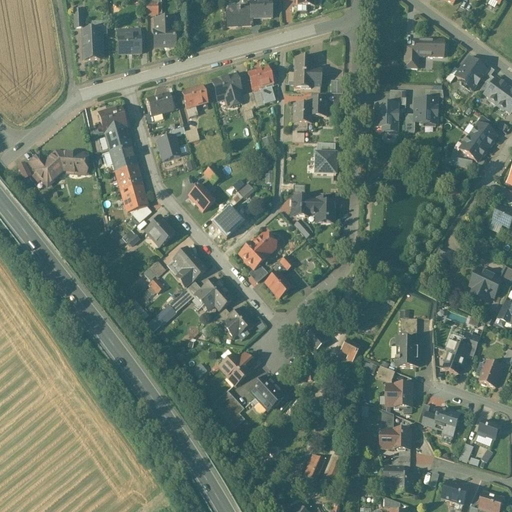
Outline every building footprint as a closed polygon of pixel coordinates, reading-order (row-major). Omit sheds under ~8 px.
[(258,0),(249,0),(250,10),(251,20),(271,19),(270,2),(259,2),(258,0)] [(157,5),(146,5),(146,16),(158,16),(157,5)] [(240,10),(239,9),(226,9),(227,28),(251,27),(251,20),(250,10),(240,10)] [(82,18),(74,19),(74,29),(82,28),(82,18)] [(173,19),(155,20),(155,33),(153,33),(154,49),(175,48),(174,40),(178,40),(178,34),(174,34),(174,32),(173,32),(173,19)] [(101,31),(82,32),(84,62),(100,61),(99,55),(103,55),(101,31)] [(139,32),(122,32),(122,38),(118,39),(118,56),(140,55),(139,32)] [(436,43),(412,42),(412,49),(411,70),(417,70),(418,58),(443,59),(444,43),(442,43),(442,42),(436,42),(436,43)] [(294,84),(300,84),(311,84),(312,77),(312,60),(295,60),(294,75),(288,75),(288,83),(294,84)] [(468,61),(455,78),(472,92),(486,74),(468,61)] [(268,69),(247,75),(252,92),(253,91),(254,94),(260,92),(264,106),(275,103),(271,89),(266,90),(265,88),(273,86),(268,69)] [(235,77),(212,83),(217,101),(218,103),(226,101),(225,98),(235,96),(240,94),(235,77)] [(315,95),(319,95),(320,77),(312,77),(311,84),(300,84),(300,89),(300,95),(315,95)] [(494,80),(482,96),(495,106),(507,90),(494,80)] [(343,82),(331,82),(330,95),(342,95),(343,82)] [(443,99),(443,88),(431,87),(431,99),(443,99)] [(202,88),(181,94),(186,111),(189,120),(197,117),(195,108),(207,104),(202,88)] [(495,106),(509,116),(511,111),(511,93),(507,90),(495,106)] [(254,94),(247,95),(251,111),(258,109),(254,94)] [(399,94),(399,112),(410,112),(410,94),(399,94)] [(168,95),(146,101),(151,118),(173,112),(168,95)] [(247,95),(239,98),(244,113),(251,111),(247,95)] [(235,96),(225,98),(226,101),(227,106),(230,108),(236,106),(237,104),(235,96)] [(307,101),(307,107),(312,107),(311,117),(326,118),(327,102),(314,101),(307,101)] [(437,102),(415,102),(415,109),(415,124),(422,124),(422,126),(436,126),(437,102)] [(399,105),(374,105),(374,118),(374,131),(382,131),(382,138),(398,138),(399,112),(399,105)] [(293,125),(306,126),(311,126),(311,117),(312,107),(307,107),(294,106),(293,125)] [(120,109),(98,115),(104,135),(105,134),(124,129),(125,129),(120,109)] [(268,113),(259,116),(261,122),(269,119),(268,113)] [(491,141),(496,133),(481,124),(472,138),(489,149),(493,142),(491,141)] [(124,129),(105,134),(106,138),(97,140),(101,154),(110,151),(111,154),(130,149),(124,129)] [(196,130),(185,133),(188,144),(199,141),(196,130)] [(293,131),(292,144),(303,145),(304,132),(293,131)] [(174,136),(157,141),(163,163),(180,158),(174,136)] [(463,152),(478,161),(483,154),(485,155),(489,149),(472,138),(463,152)] [(130,149),(111,154),(116,173),(135,168),(130,149)] [(39,156),(29,164),(37,173),(36,174),(47,188),(59,177),(57,174),(61,170),(80,172),(85,168),(86,160),(82,156),(59,154),(47,165),(39,156)] [(309,160),(294,160),(293,177),(308,178),(309,160)] [(472,163),(454,160),(453,168),(470,171),(472,163)] [(135,168),(116,173),(122,193),(141,188),(135,168)] [(221,179),(212,168),(204,175),(213,186),(221,179)] [(380,178),(376,178),(374,180),(373,183),(376,186),(379,186),(382,184),(382,181),(380,178)] [(215,203),(201,187),(188,198),(202,214),(215,203)] [(311,187),(293,187),(293,194),(311,195),(311,187)] [(461,193),(450,187),(445,194),(456,201),(461,193)] [(141,188),(122,193),(127,214),(129,214),(147,209),(141,188)] [(237,194),(227,203),(232,209),(242,200),(237,194)] [(308,200),(292,199),(292,218),(308,218),(308,212),(308,201),(308,200)] [(316,201),(308,201),(308,212),(316,212),(316,222),(333,223),(334,206),(324,205),(324,201),(316,201)] [(244,224),(230,208),(225,213),(232,222),(235,219),(242,226),(244,224)] [(500,208),(493,221),(509,229),(511,225),(511,224),(511,212),(509,211),(508,213),(500,208)] [(147,209),(129,214),(139,225),(151,214),(147,209)] [(225,213),(212,224),(226,241),(239,229),(242,226),(235,219),(232,222),(225,213)] [(174,236),(160,220),(145,233),(159,249),(174,236)] [(131,232),(122,240),(126,245),(128,243),(135,236),(131,232)] [(135,236),(128,243),(131,247),(139,241),(135,236)] [(275,245),(267,236),(262,236),(252,245),(239,256),(244,261),(244,263),(246,266),(248,266),(253,271),(249,274),(257,284),(267,275),(259,266),(266,259),(265,259),(275,250),(275,245)] [(205,272),(186,250),(170,265),(171,266),(168,269),(185,289),(205,272)] [(293,265),(286,258),(273,269),(273,270),(280,265),(286,271),(293,265)] [(157,263),(149,270),(157,279),(165,272),(157,263)] [(511,287),(511,270),(505,267),(499,281),(507,285),(507,286),(511,288),(511,287)] [(499,281),(479,271),(470,288),(480,293),(477,299),(487,304),(490,298),(494,300),(499,288),(505,291),(507,286),(507,285),(499,281)] [(290,289),(278,274),(265,285),(278,300),(290,289)] [(163,290),(155,281),(149,286),(157,295),(163,290)] [(232,302),(213,281),(201,292),(201,293),(197,297),(209,311),(214,307),(219,313),(232,302)] [(355,296),(360,299),(365,294),(368,290),(367,288),(362,287),(359,288),(356,291),(355,296)] [(194,298),(187,290),(169,306),(176,314),(194,298)] [(511,312),(511,306),(505,303),(497,319),(507,324),(510,317),(511,312)] [(227,317),(229,315),(225,310),(217,318),(221,323),(221,324),(222,326),(223,326),(228,322),(230,320),(227,317)] [(251,325),(240,311),(235,316),(230,320),(228,322),(223,326),(228,332),(228,333),(232,339),(238,334),(239,335),(245,331),(247,333),(253,328),(251,325)] [(410,312),(400,312),(400,320),(410,320),(410,312)] [(221,323),(217,318),(205,328),(210,333),(221,324),(221,323)] [(417,321),(401,320),(401,335),(417,335),(417,321)] [(302,321),(293,330),(300,338),(302,337),(304,339),(310,334),(308,331),(310,329),(302,321)] [(301,342),(312,354),(327,341),(316,328),(310,334),(304,339),(301,342)] [(475,328),(472,337),(480,340),(483,331),(475,328)] [(472,337),(467,335),(462,347),(476,351),(480,340),(472,337)] [(419,341),(398,341),(397,368),(418,368),(419,341)] [(351,362),(359,348),(346,342),(341,352),(349,356),(347,359),(351,362)] [(462,348),(449,344),(446,352),(450,353),(444,370),(459,376),(466,358),(473,361),(476,351),(462,347),(462,348)] [(238,361),(233,356),(219,369),(235,386),(255,368),(244,356),(238,361)] [(365,363),(363,372),(376,374),(377,365),(365,363)] [(481,363),(477,376),(481,378),(485,365),(481,363)] [(503,369),(487,363),(479,383),(495,390),(503,369)] [(200,379),(208,372),(200,364),(192,372),(200,379)] [(395,373),(380,367),(376,379),(392,386),(392,381),(395,373)] [(283,399),(264,378),(249,392),(259,404),(266,411),(268,413),(283,399)] [(413,386),(395,386),(392,386),(387,386),(386,407),(394,407),(394,408),(412,408),(413,386)] [(233,399),(227,393),(213,405),(218,412),(233,399)] [(244,411),(233,399),(218,412),(228,425),(239,415),(244,411)] [(266,411),(259,404),(255,408),(255,410),(259,415),(262,415),(266,411)] [(460,417),(440,410),(438,418),(437,418),(426,415),(422,426),(431,428),(443,432),(442,436),(452,439),(460,417)] [(411,432),(392,431),(393,415),(382,411),(381,450),(399,451),(410,451),(411,432)] [(239,415),(228,425),(233,432),(244,421),(239,415)] [(500,428),(484,421),(478,437),(485,439),(486,438),(495,442),(500,428)] [(469,465),(475,449),(467,445),(460,462),(469,465)] [(487,450),(483,461),(489,464),(494,453),(487,450)] [(410,451),(399,451),(399,457),(393,457),(392,463),(410,464),(410,451)] [(324,462),(312,456),(304,477),(315,482),(324,462)] [(335,459),(326,481),(327,482),(334,485),(335,485),(345,463),(335,459)] [(392,469),(385,469),(385,480),(397,481),(397,477),(403,477),(404,471),(404,470),(392,470),(392,469)] [(428,472),(425,485),(437,488),(441,476),(428,472)] [(403,477),(397,477),(397,481),(396,496),(414,496),(414,477),(403,477)] [(468,490),(447,484),(442,500),(463,507),(468,490)] [(499,511),(503,500),(484,495),(479,511),(481,511),(499,511)]
